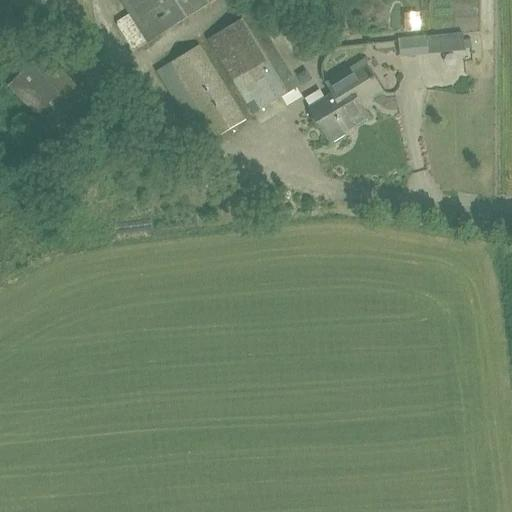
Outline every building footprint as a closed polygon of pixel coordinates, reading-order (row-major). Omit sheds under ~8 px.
[(181,0),(125,0),(151,41),(168,31),(168,32),(192,17),(181,0)] [(347,38),(341,0),(318,0),(324,41),(347,38)] [(427,29),(426,10),(411,11),(412,30),(427,29)] [(255,115),(301,87),(255,14),(209,41),(255,115)] [(427,37),(400,40),(401,56),(429,53),(427,37)] [(76,49),(69,39),(52,51),(59,61),(76,49)] [(217,138),(247,121),(202,46),(172,63),(217,138)] [(69,149),(105,115),(45,52),(10,86),(69,149)] [(328,84),(334,94),(311,108),(332,143),(348,133),(344,128),(351,124),(353,127),(369,117),(361,102),(382,89),(365,61),(328,84)]
